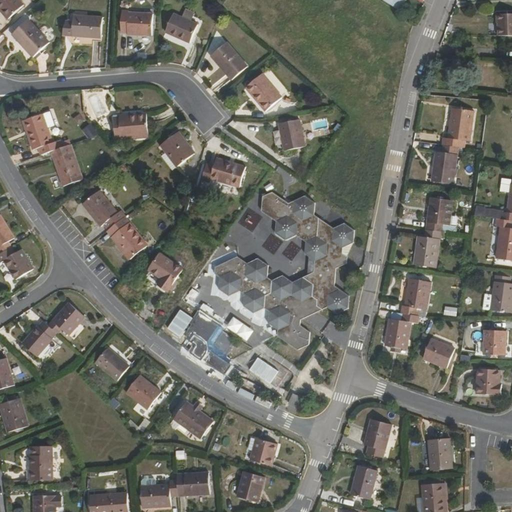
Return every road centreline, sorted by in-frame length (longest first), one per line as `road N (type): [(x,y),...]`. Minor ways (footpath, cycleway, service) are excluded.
road 1 (residential): [(444,0),(406,104),(346,376)]
road 2 (residential): [(75,265),(121,317),(189,371),(324,437)]
road 3 (residential): [(0,86),(152,74),(169,79),(209,117)]
road 4 (residential): [(346,376),(479,420)]
road 5 (residential): [(0,151),(75,265)]
